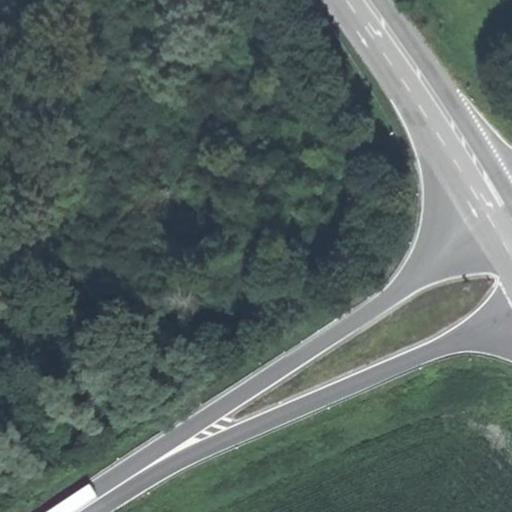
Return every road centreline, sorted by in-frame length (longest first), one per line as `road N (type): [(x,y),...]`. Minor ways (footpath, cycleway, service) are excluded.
road 1 (secondary): [(503,217),(124,479)]
road 2 (secondary): [(124,479),(511,322)]
road 3 (tertiary): [(503,217),(361,0)]
